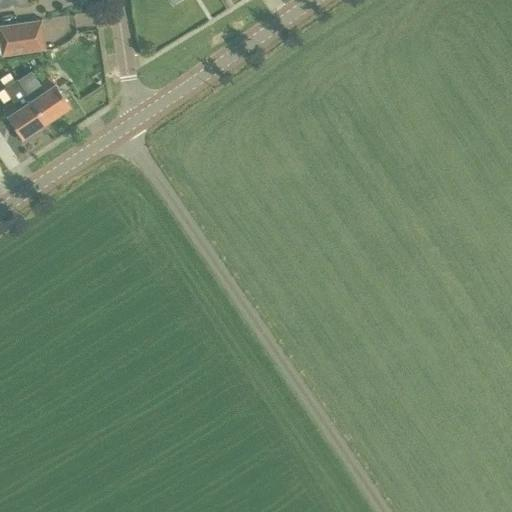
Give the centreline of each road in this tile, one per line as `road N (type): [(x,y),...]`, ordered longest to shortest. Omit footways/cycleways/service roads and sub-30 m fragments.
road 1 (tertiary): [(133,123),(319,0)]
road 2 (tertiary): [(0,210),(133,123)]
road 3 (residential): [(133,123),(115,0)]
